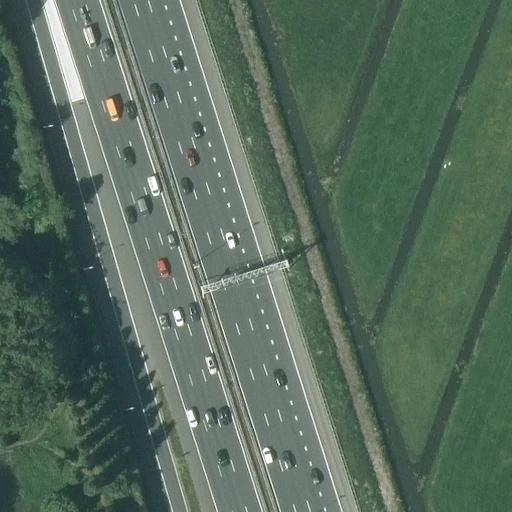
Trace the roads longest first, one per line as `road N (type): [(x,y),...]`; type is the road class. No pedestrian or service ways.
road 1 (motorway): [(79,0),(242,511)]
road 2 (motorway): [(303,511),(141,0)]
road 3 (motorway): [(40,0),(175,511)]
